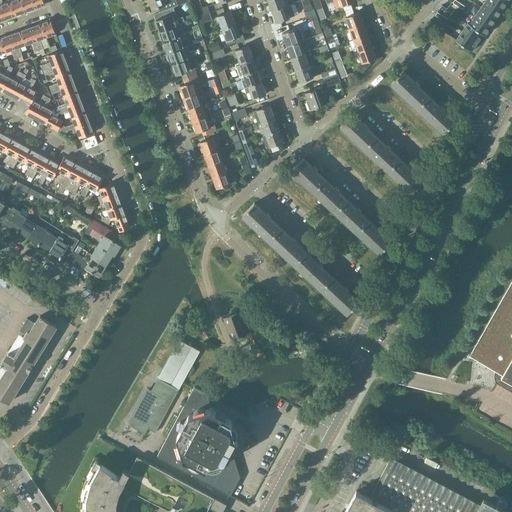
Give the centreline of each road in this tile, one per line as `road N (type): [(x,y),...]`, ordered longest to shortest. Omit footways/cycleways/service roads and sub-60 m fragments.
road 1 (tertiary): [(477,115),(350,353)]
road 2 (tertiary): [(367,362),(495,125)]
road 3 (residential): [(212,222),(126,0)]
road 4 (residential): [(350,353),(212,222)]
road 5 (residential): [(0,446),(34,417),(103,304)]
road 6 (residential): [(103,304),(141,240),(109,143)]
road 7 (residential): [(304,138),(252,0)]
road 8 (residential): [(109,143),(57,8)]
road 9 (residential): [(351,279),(252,187)]
road 10 (residential): [(109,143),(77,154),(0,111)]
road 11 (residential): [(0,240),(103,304)]
